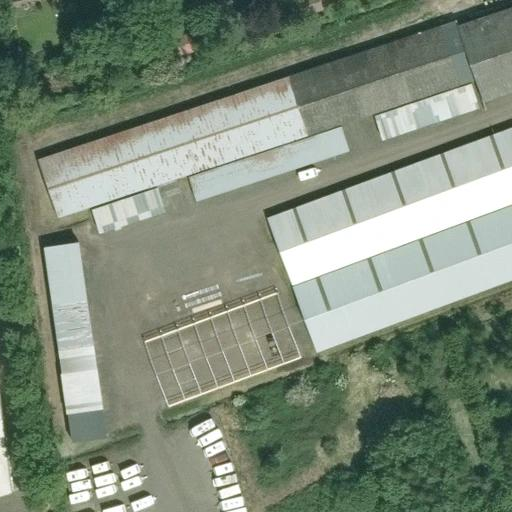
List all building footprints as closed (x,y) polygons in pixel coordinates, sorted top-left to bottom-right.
[(511,6),(458,25),(477,80),(484,102),(511,92),(511,6)] [(477,80),(458,25),(456,20),(289,76),(39,160),(59,220),(310,136),(477,80)] [(181,32),(182,38),(172,41),(175,51),(186,49),(187,54),(202,50),(195,28),(181,32)] [(292,285),(511,204),(511,126),(267,217),(292,285)] [(511,280),(511,205),(293,287),(317,353),(511,280)] [(162,232),(208,394),(233,387),(187,225),(162,232)] [(54,241),(67,373),(103,370),(90,238),(54,241)] [(166,414),(191,407),(175,350),(151,357),(166,414)] [(0,494),(13,491),(0,391),(0,494)]
